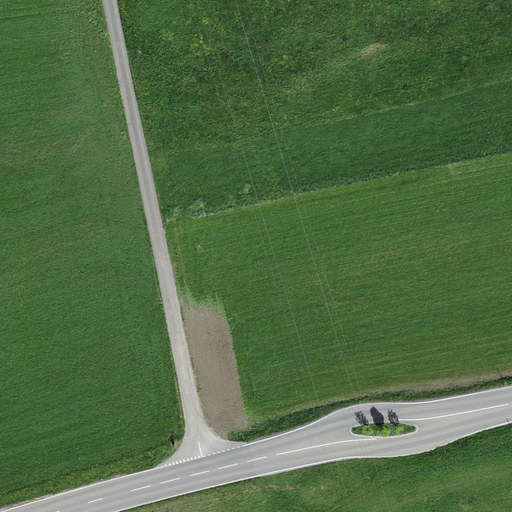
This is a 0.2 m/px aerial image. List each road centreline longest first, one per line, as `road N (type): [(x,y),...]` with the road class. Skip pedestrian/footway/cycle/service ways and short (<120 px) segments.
road 1 (unclassified): [(108,0),(201,473)]
road 2 (tertiary): [(511,404),(201,473)]
road 3 (tertiary): [(201,473),(54,511)]
